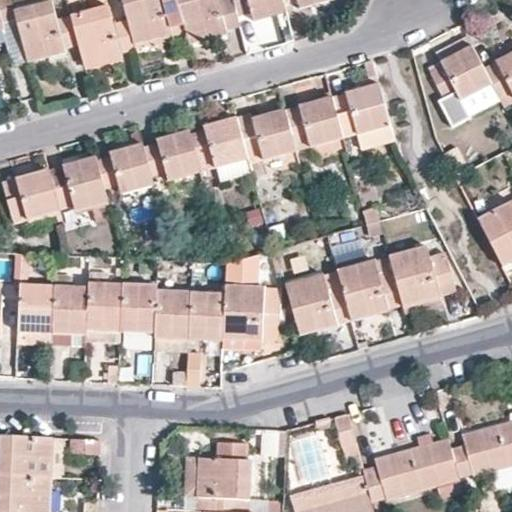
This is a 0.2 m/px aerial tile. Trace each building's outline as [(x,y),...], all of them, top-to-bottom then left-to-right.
[(13,12),(9,0),(0,0),(0,29),(3,29),(1,25),(16,21),(13,12)] [(186,33),(177,0),(121,0),(127,20),(134,47),(186,33)] [(215,0),(177,0),(186,33),(189,43),(226,33),(224,30),(239,25),(237,16),(232,0),(221,0),(216,2),(215,0)] [(283,4),(281,0),(232,0),(237,16),(250,12),(253,20),(285,12),(283,4)] [(51,2),(13,12),(16,21),(27,62),(65,52),(63,48),(78,45),(70,17),(55,20),(51,2)] [(108,7),(70,17),(78,45),(84,68),(123,57),(121,54),(135,50),(134,47),(127,20),(113,24),(108,7)] [(461,100),(491,85),(484,71),(471,46),(441,62),(443,65),(431,72),(444,98),(439,100),(452,128),(471,119),(461,100)] [(498,64),(484,71),(491,85),(502,106),(511,100),(511,53),(496,61),(498,64)] [(364,63),(371,87),(379,85),(373,60),(364,63)] [(348,96),(332,100),(343,139),(357,135),(362,151),(395,142),(379,85),(371,87),(347,93),(348,96)] [(343,139),(332,100),(331,98),(330,98),(299,106),(300,109),(285,113),(295,149),(309,145),(310,148),(343,139)] [(285,113),(284,110),(252,119),(251,115),(236,119),(247,159),(248,162),(261,158),(262,161),(296,152),(295,149),(285,113)] [(247,159),(236,119),(204,127),(205,131),(190,135),(198,163),(213,159),(215,168),(247,159)] [(190,135),(189,131),(157,140),(159,144),(144,148),(152,177),(166,173),(168,181),(188,176),(200,172),(198,163),(190,135)] [(152,177),(144,148),(143,145),(110,154),(111,157),(96,161),(105,190),(119,186),(122,195),(154,186),(152,177)] [(444,155),(455,177),(469,170),(457,148),(444,155)] [(300,167),(296,152),(262,161),(266,176),(300,167)] [(96,161),(95,157),(62,166),(63,169),(49,173),(59,210),(74,205),(76,211),(108,203),(105,190),(96,161)] [(215,168),(218,180),(250,171),(248,162),(247,159),(215,168)] [(59,210),(49,173),(48,170),(16,179),(17,184),(3,188),(14,224),(60,212),(59,210)] [(206,193),(200,172),(188,176),(193,196),(206,193)] [(17,184),(16,179),(1,183),(3,188),(17,184)] [(511,201),(477,219),(502,265),(511,260),(511,201)] [(376,208),(363,211),(366,224),(380,220),(376,208)] [(380,220),(366,224),(371,237),(384,234),(380,220)] [(299,243),(281,248),(285,263),(303,258),(299,243)] [(427,247),(390,257),(403,304),(404,306),(440,296),(455,292),(445,254),(429,257),(427,247)] [(365,249),(334,258),(338,274),(350,319),(351,321),(388,311),(388,309),(403,304),(390,257),(368,263),(365,249)] [(257,288),(258,254),(226,264),(225,287),(224,294),(222,338),(261,340),(277,340),(280,289),(257,288)] [(323,275),(286,286),(300,336),(336,326),(335,323),(350,319),(338,274),(324,277),(323,275)] [(122,285),(89,284),(89,288),(86,332),(121,333),(122,285)] [(54,287),(20,285),(18,332),(26,332),(52,334),(54,287)] [(157,286),(122,285),(121,333),(155,334),(156,291),(157,286)] [(89,288),(54,287),(52,334),(86,335),(86,332),(89,288)] [(190,292),(156,291),(155,334),(154,338),(188,340),(190,292)] [(224,294),(190,292),(188,340),(222,341),(222,338),(224,294)] [(442,303),(440,296),(404,306),(406,314),(442,303)] [(338,335),(336,326),(300,336),(302,345),(338,335)] [(51,346),(52,334),(26,332),(25,345),(51,346)] [(188,353),(188,340),(154,338),(154,351),(188,353)] [(261,340),(222,338),(222,341),(222,349),(260,351),(261,340)] [(187,355),(186,387),(201,388),(202,355),(187,355)] [(28,364),(16,364),(15,380),(27,381),(28,364)] [(84,382),(85,367),(72,366),(71,383),(84,382)] [(118,385),(119,368),(108,367),(108,384),(118,385)] [(153,387),(153,368),(142,368),(141,386),(153,387)] [(347,414),(334,418),(346,460),(359,457),(347,414)] [(511,465),(511,421),(464,435),(466,445),(452,450),(459,478),(474,474),(474,475),(474,476),(475,476),(511,465)] [(286,430),(278,429),(277,455),(285,456),(286,430)] [(430,434),(417,439),(419,447),(396,453),(375,459),(375,463),(377,467),(363,471),(365,478),(369,493),(371,502),(387,497),(388,500),(437,486),(441,498),(462,492),(459,478),(452,450),(448,439),(433,443),(432,439),(430,434)] [(53,438),(1,436),(0,451),(0,475),(51,477),(53,438)] [(63,438),(53,438),(51,477),(61,478),(63,438)] [(100,441),(70,439),(69,453),(100,455),(100,441)] [(218,459),(199,458),(197,497),(199,497),(199,511),(205,511),(207,511),(249,511),(251,461),(247,461),(248,445),(218,444),(218,459)] [(197,497),(199,458),(187,458),(185,497),(197,497)] [(51,477),(0,475),(0,511),(49,511),(50,509),(50,491),(51,477)] [(303,511),(369,493),(365,478),(291,499),(295,511),(303,511)] [(50,491),(50,509),(60,510),(61,491),(50,491)] [(374,511),(371,502),(369,493),(303,511),(374,511)] [(282,511),(283,500),(268,501),(267,511),(282,511)] [(96,511),(97,502),(84,501),(83,511),(96,511)]
